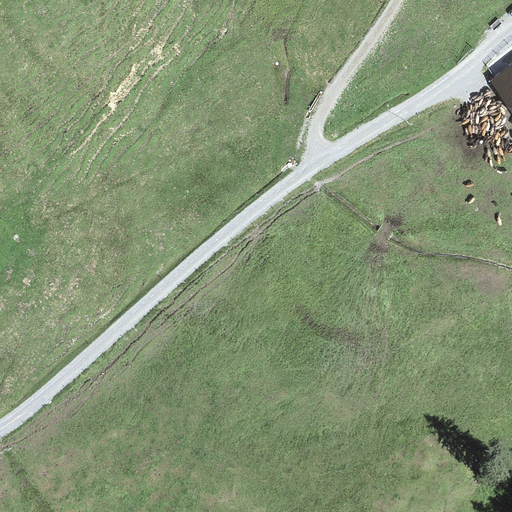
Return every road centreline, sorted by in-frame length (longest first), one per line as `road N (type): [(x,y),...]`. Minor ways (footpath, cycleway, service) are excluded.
road 1 (track): [(395,0),(334,95),(304,167),(0,427)]
road 2 (unclassified): [(511,26),(446,85),(304,167)]
